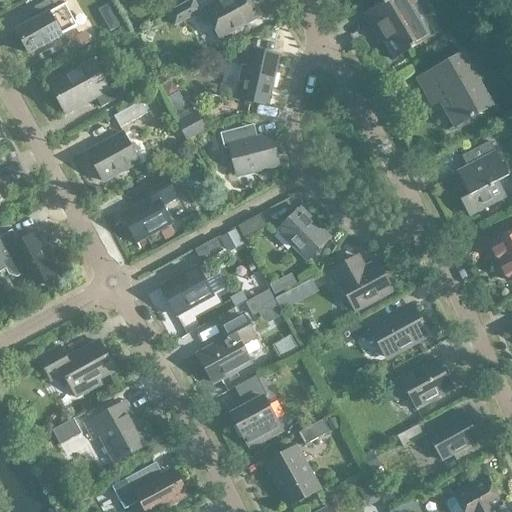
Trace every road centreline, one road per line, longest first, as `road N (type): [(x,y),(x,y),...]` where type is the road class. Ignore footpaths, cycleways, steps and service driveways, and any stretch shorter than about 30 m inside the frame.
road 1 (residential): [(112,281),(235,511)]
road 2 (residential): [(0,81),(112,281)]
road 3 (residential): [(112,281),(305,176)]
road 4 (residential): [(427,240),(324,49)]
road 5 (residential): [(511,424),(427,240)]
road 6 (residential): [(427,240),(364,234),(305,176)]
road 7 (residential): [(305,176),(292,135),(295,84),(324,49)]
road 8 (residential): [(0,343),(112,281)]
